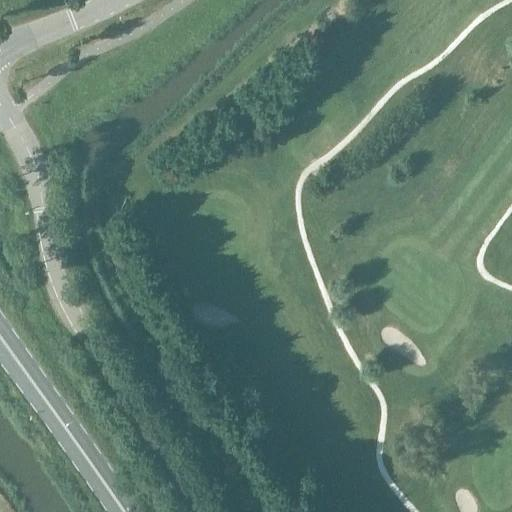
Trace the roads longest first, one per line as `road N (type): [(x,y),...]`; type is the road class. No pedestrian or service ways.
road 1 (unclassified): [(212,511),(61,300),(31,168),(0,100)]
road 2 (primary): [(122,511),(0,340)]
road 3 (tertiary): [(0,52),(122,0)]
